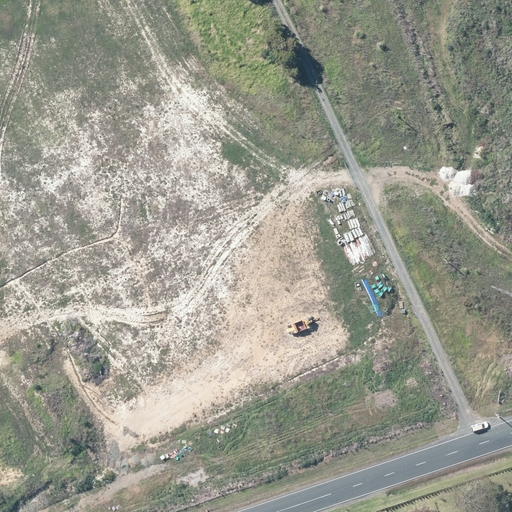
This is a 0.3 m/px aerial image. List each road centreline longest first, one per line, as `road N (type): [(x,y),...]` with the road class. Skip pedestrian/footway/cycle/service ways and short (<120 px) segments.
road 1 (unknown): [(103,511),(132,416),(143,278),(127,179),(96,86),(53,0)]
road 2 (track): [(475,445),(273,0)]
road 3 (tertiary): [(511,434),(285,511)]
road 4 (unknown): [(0,220),(133,216)]
